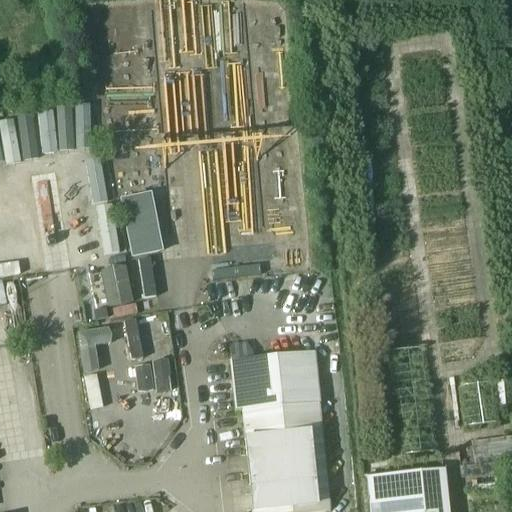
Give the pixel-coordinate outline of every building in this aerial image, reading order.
[(5,118),(0,127),(0,163),(21,128),(5,118)] [(20,170),(52,133),(39,122),(7,159),(20,170)] [(48,176),(72,143),(60,133),(35,167),(48,176)] [(86,139),(52,177),(64,188),(99,150),(86,139)] [(93,164),(70,190),(82,201),(105,175),(93,164)] [(162,258),(151,200),(121,205),(133,265),(162,258)] [(106,201),(91,204),(101,251),(117,248),(106,201)] [(23,274),(24,229),(7,229),(7,274),(23,274)] [(242,259),(242,276),(260,276),(259,259),(242,259)] [(110,319),(135,313),(123,264),(98,270),(110,319)] [(235,267),(211,268),(212,281),(236,279),(235,267)] [(28,318),(42,317),(40,294),(26,295),(28,318)] [(136,323),(97,328),(101,364),(156,357),(152,326),(136,328),(136,323)] [(236,411),(240,410),(317,402),(312,355),(231,364),(236,411)] [(138,368),(125,369),(128,410),(141,409),(138,368)] [(150,412),(161,410),(155,368),(144,370),(150,412)] [(106,375),(108,419),(121,419),(119,374),(106,375)] [(248,488),(326,480),(317,402),(240,410),(248,488)] [(502,464),(456,469),(458,480),(480,478),(480,476),(503,473),(502,464)] [(442,469),(374,476),(376,501),(377,511),(448,511),(447,495),(445,495),(442,469)] [(248,488),(250,511),(313,511),(329,510),(326,480),(248,488)]
